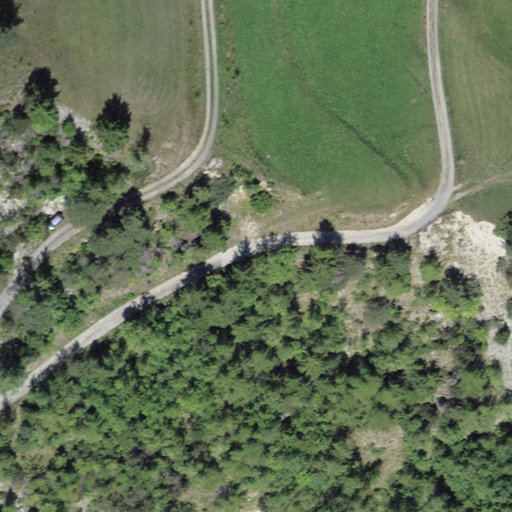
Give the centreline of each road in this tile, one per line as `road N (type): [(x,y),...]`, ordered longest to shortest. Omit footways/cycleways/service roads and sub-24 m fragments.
road 1 (track): [(435,0),(446,154),(440,197),(419,220),(389,233),(285,236),(226,254),(0,391)]
road 2 (track): [(0,306),(62,232),(194,161),(209,132),(212,97),(207,0)]
